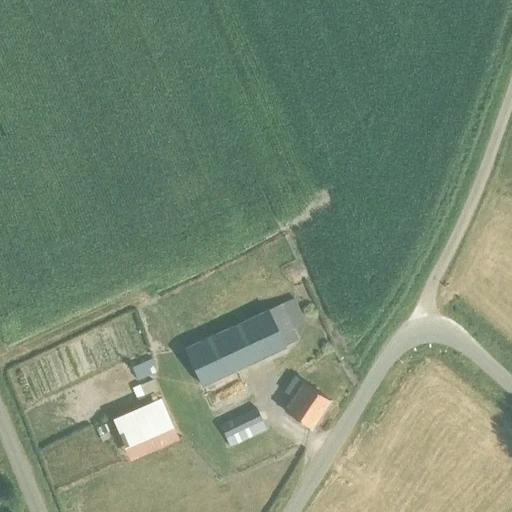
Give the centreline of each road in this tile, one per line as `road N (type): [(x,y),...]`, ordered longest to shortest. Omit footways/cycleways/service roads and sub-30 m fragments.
road 1 (track): [(419,331),(429,288),(473,201),(511,91)]
road 2 (unclassified): [(290,511),(402,339),(419,331)]
